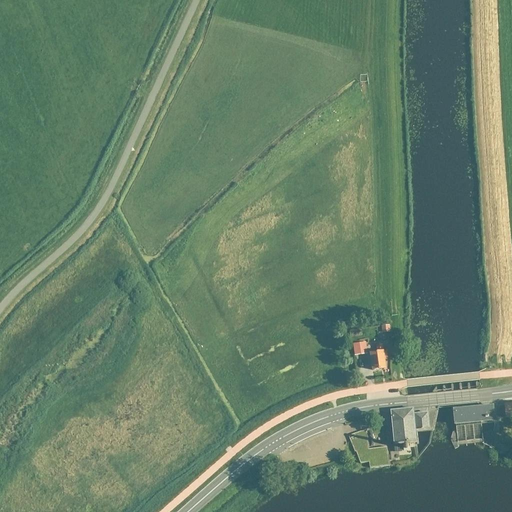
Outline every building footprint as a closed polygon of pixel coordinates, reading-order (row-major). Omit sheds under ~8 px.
[(382,322),(383,333),(394,331),(392,321),(382,322)] [(370,338),(355,340),(357,353),(372,350),(370,338)] [(387,360),(386,352),(383,353),(382,346),(376,346),(377,353),(370,354),(372,371),(385,370),(384,361),(387,360)] [(480,423),(494,421),(492,408),(454,411),(453,411),(454,425),(455,425),(480,423)] [(413,415),(412,410),(390,412),(394,446),(416,444),(415,432),(429,430),(427,414),(413,415)] [(360,465),(368,464),(369,469),(388,467),(386,448),(368,450),(366,430),(357,433),(348,437),(354,453),(355,453),(360,465)] [(510,447),(511,439),(502,437),(501,445),(510,447)]
